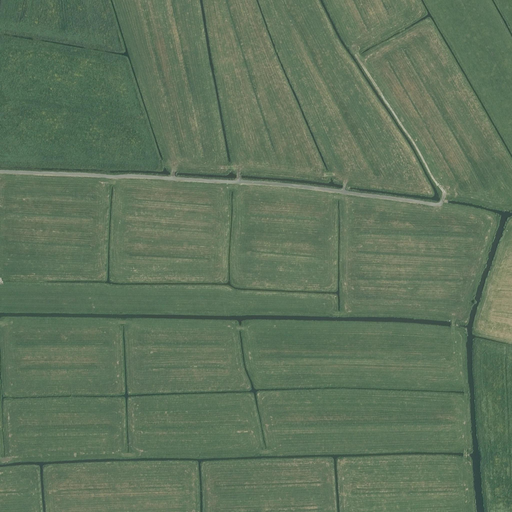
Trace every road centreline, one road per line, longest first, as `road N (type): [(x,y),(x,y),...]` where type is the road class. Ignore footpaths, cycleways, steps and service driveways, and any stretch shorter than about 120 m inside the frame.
road 1 (track): [(326,0),(443,190),(439,205)]
road 2 (track): [(439,205),(466,389)]
road 3 (track): [(173,178),(0,171)]
road 4 (track): [(468,511),(466,389)]
